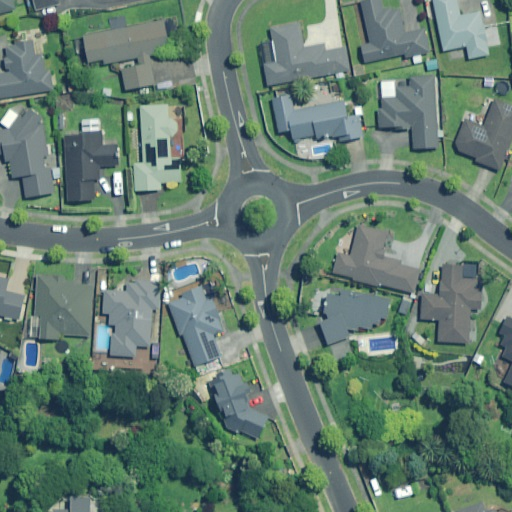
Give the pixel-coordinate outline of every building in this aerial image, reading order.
[(0,0),(0,13),(15,10),(12,0),(0,0)] [(32,0),(34,9),(58,5),(57,0),(32,0)] [(383,10),(381,0),(373,0),(360,3),(369,44),(360,46),(364,64),(404,55),(405,59),(431,53),(426,29),(404,33),(398,7),(383,10)] [(459,16),(455,0),(432,0),(443,52),(466,47),(468,60),(488,55),(485,41),(497,38),(494,25),(482,28),(479,12),(459,16)] [(169,51),(164,21),(83,36),(88,64),(100,61),(101,66),(135,59),(136,67),(121,69),(125,91),(155,85),(149,55),(169,51)] [(306,47),(302,23),(270,28),(273,49),(261,51),(267,86),(349,71),(345,48),(325,52),(323,44),(306,47)] [(34,57),(32,42),(4,46),(8,73),(0,74),(0,99),(52,92),(46,55),(34,57)] [(438,149),(437,96),(437,75),(411,76),(412,84),(396,84),(397,97),(378,97),(378,128),(412,128),(412,149),(438,149)] [(293,111),(290,96),(272,99),(278,133),(291,131),(292,141),(316,137),(316,141),(347,136),(347,141),(362,138),(355,100),(293,111)] [(511,138),(511,107),(494,100),(483,130),(464,123),(454,150),(476,158),(475,162),(500,171),(511,138)] [(168,120),(167,105),(140,107),(143,164),(134,164),(135,192),(161,191),(160,184),(181,183),(180,159),(170,159),(169,135),(182,135),(181,119),(168,120)] [(29,109),(14,130),(0,132),(0,155),(2,155),(3,163),(7,162),(10,180),(20,178),(23,200),(51,196),(42,126),(45,118),(29,109)] [(100,146),(100,119),(81,120),(82,133),(64,133),(66,202),(94,201),(94,181),(99,180),(99,168),(116,167),(116,146),(100,146)] [(387,232),(358,226),(351,257),(338,254),(333,274),(353,278),(352,281),(414,294),(419,270),(402,266),(403,263),(382,258),(387,232)] [(462,265),(441,264),(439,296),(423,296),(422,319),(439,320),(438,342),(468,344),(470,310),(481,310),(482,291),(477,291),(478,278),(462,277),(462,265)] [(62,277),(38,276),(36,300),(33,338),(59,340),(60,335),(89,338),(93,286),(62,283),(62,277)] [(8,279),(0,277),(0,315),(20,320),(25,296),(5,292),(8,279)] [(159,310),(160,283),(125,282),(125,292),(104,291),(103,314),(109,314),(109,326),(113,326),(113,339),(110,339),(109,356),(136,357),(136,347),(150,347),(151,310),(159,310)] [(206,297),(202,287),(185,293),(186,297),(168,304),(180,336),(183,335),(194,367),(220,358),(213,336),(224,332),(211,295),(206,297)] [(331,288),(328,301),(326,313),(327,319),(320,322),(327,345),(348,338),(350,326),(371,331),(372,324),(379,326),(380,318),(387,320),(391,300),(331,288)] [(511,319),(507,317),(500,334),(505,336),(501,345),(506,347),(502,357),(511,361),(511,366),(504,383),(511,386),(511,319)] [(244,395),(250,393),(242,370),(210,381),(218,404),(227,429),(260,440),(268,418),(249,411),(244,395)] [(104,511),(89,499),(72,497),(70,509),(51,509),(50,511),(104,511)] [(502,511),(499,503),(484,508),(482,502),(455,511),(502,511)]
